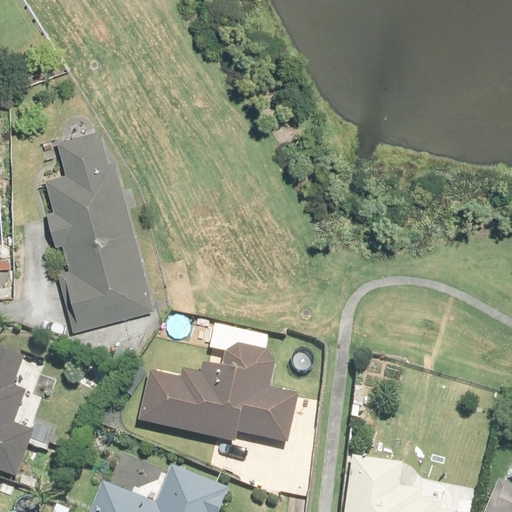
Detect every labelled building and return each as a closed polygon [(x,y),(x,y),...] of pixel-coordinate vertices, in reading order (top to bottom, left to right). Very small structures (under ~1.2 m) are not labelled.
[(63,273),(78,330),(159,308),(120,161),(113,163),(104,128),(64,139),(73,176),(51,182),(59,211),(52,213),(61,247),(67,246),(73,270),(63,273)] [(152,370),(139,422),(241,447),(244,434),(293,446),(306,395),(275,388),(280,367),(274,352),(243,346),(231,354),(228,367),(210,363),(207,375),(185,369),(183,378),(152,370)] [(0,469),(21,477),(38,431),(20,424),(31,394),(16,389),(27,358),(0,348),(0,469)] [(329,403),(331,376),(310,374),(309,392),(313,392),(312,404),(309,404),(308,412),(327,413),(327,403),(329,403)] [(359,455),(351,511),(456,511),(457,511),(448,511),(449,501),(431,498),(432,488),(409,485),(412,462),(359,455)] [(224,511),(234,489),(177,468),(164,502),(108,480),(95,511),(224,511)] [(511,511),(511,483),(504,481),(490,511),(511,511)]
